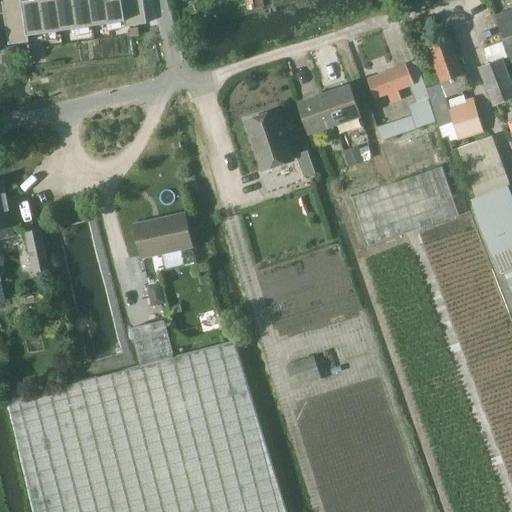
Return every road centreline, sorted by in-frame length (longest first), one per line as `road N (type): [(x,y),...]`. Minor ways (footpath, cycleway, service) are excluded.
road 1 (track): [(385,174),(343,188),(365,250),(414,234),(511,498)]
road 2 (track): [(229,217),(320,511)]
road 3 (track): [(443,9),(200,77)]
road 4 (unclassified): [(180,77),(64,110)]
